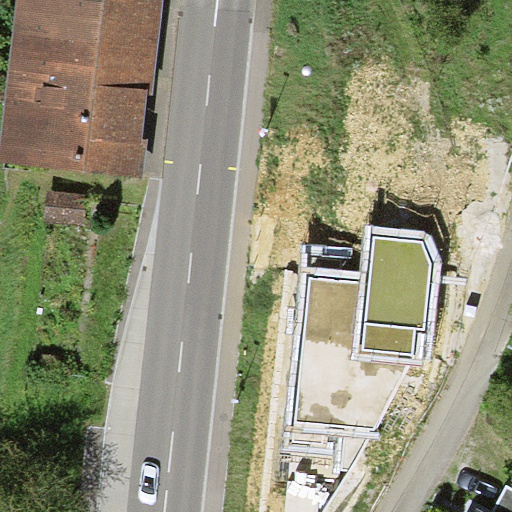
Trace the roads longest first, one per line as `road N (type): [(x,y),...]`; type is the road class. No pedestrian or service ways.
road 1 (primary): [(218,0),(166,511)]
road 2 (residential): [(511,200),(479,333),(390,511)]
